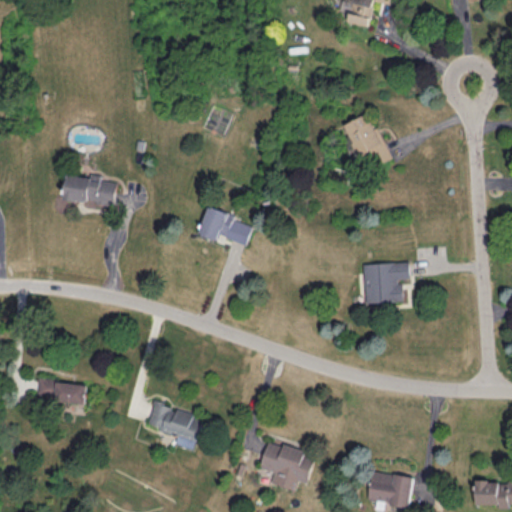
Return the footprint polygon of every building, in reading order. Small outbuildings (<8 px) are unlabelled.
[(348,21),(369,24),(373,0),(353,0),(353,1),(347,0),(341,0),(340,9),(350,10),(348,21)] [(343,123),(359,158),(366,155),(372,167),(391,159),(369,111),(343,123)] [(116,181),(101,179),(101,174),(90,173),(90,176),(66,173),(64,198),(114,203),(116,181)] [(246,243),(253,225),(234,218),(236,213),(208,203),(198,231),(218,238),(219,234),(246,243)] [(363,262),(364,301),(403,300),(403,278),(409,278),(409,260),(363,262)] [(86,400),(87,381),(39,378),(38,397),(86,400)] [(194,448),(203,414),(154,401),(148,424),(178,432),(175,442),(194,448)] [(260,466),(275,470),(271,481),(294,488),(297,478),(307,481),(316,453),(268,439),(260,466)] [(414,476),(374,468),(368,498),(408,505),(414,476)] [(476,503),(499,503),(499,507),(510,506),(510,500),(511,500),(511,479),(476,480),(476,503)]
